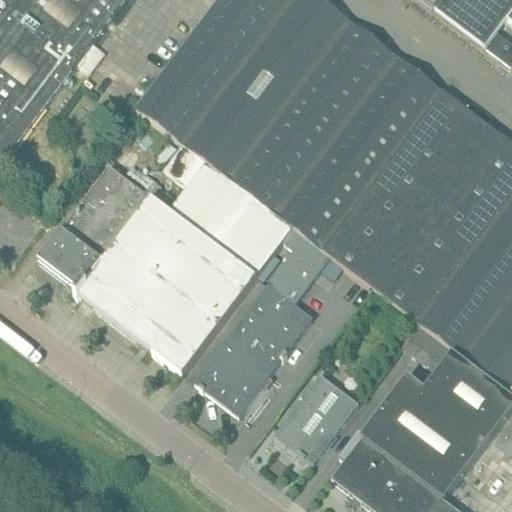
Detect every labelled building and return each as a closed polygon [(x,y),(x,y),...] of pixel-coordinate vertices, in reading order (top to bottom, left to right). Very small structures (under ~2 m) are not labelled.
[(0,0),(0,170),(76,71),(93,49),(129,0),(24,0),(24,2),(21,0),(0,0)] [(206,19),(134,113),(138,116),(179,148),(184,151),(298,0),(219,0),(220,0),(206,19)] [(315,0),(298,0),(184,151),(185,152),(228,185),(349,26),(315,0)] [(414,0),(434,15),(445,0),(414,0)] [(511,0),(445,0),(434,15),(486,54),(498,38),(503,31),(508,24),(511,19),(511,0)] [(349,26),(228,185),(273,219),(394,60),(349,26)] [(511,48),(498,38),(486,54),(510,72),(511,70),(511,48)] [(394,60),(273,219),(294,235),(318,253),(439,93),(394,60)] [(511,149),(439,93),(318,253),(331,263),(373,295),(416,327),(511,200),(511,149)] [(53,246),(38,265),(68,288),(66,290),(72,299),(78,304),(79,303),(84,307),(90,311),(95,315),(140,349),(146,354),(152,359),(170,372),(182,381),(183,379),(284,247),(294,235),(273,219),(228,185),(185,152),(166,177),(188,193),(170,217),(109,171),(60,236),(53,246)] [(511,200),(416,327),(419,330),(453,355),(456,358),(461,361),(511,293),(511,200)] [(269,291),(194,388),(200,392),(199,394),(203,397),(204,395),(238,421),(281,365),(283,366),(287,360),(286,359),(312,324),(294,311),(331,263),(318,253),(294,235),(284,247),(295,256),(269,291)] [(511,293),(461,361),(506,396),(511,388),(511,293)] [(419,330),(402,352),(436,378),(453,355),(419,330)] [(333,483),(331,485),(367,511),(450,511),(445,508),(491,448),(511,419),(511,400),(506,396),(461,361),(456,358),(427,396),(409,382),(365,441),(358,436),(339,462),(345,467),(333,483)] [(320,380),(274,441),(312,470),(326,452),(334,441),(358,410),(320,380)]
